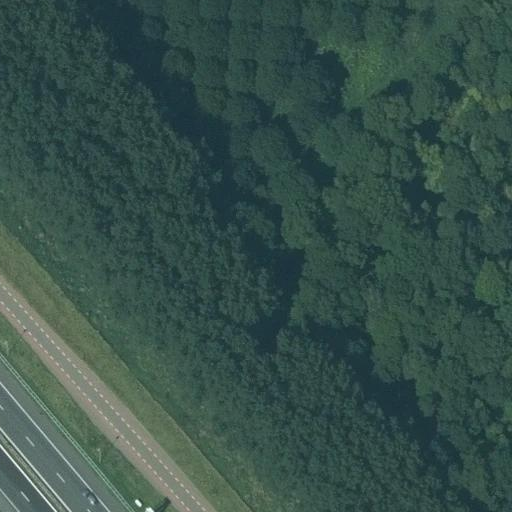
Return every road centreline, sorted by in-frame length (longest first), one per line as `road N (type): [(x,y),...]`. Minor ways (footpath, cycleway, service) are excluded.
road 1 (unclassified): [(196,511),(0,300)]
road 2 (motorway): [(86,511),(0,409)]
